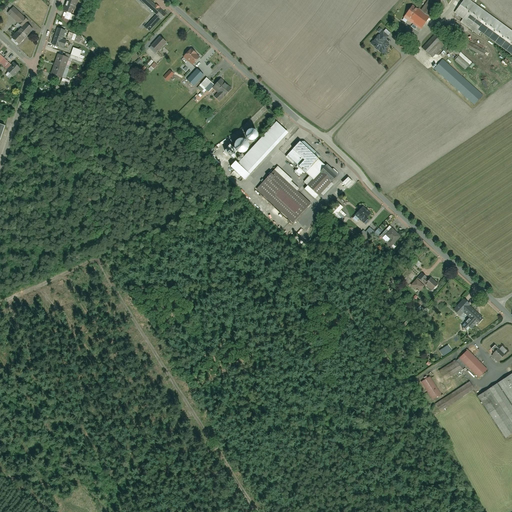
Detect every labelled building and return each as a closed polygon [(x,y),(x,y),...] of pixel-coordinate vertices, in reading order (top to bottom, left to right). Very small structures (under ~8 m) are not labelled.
[(67,0),(64,9),(72,11),(74,6),(76,7),(78,0),(67,0)] [(148,34),(166,14),(149,0),(138,0),(156,15),(144,29),(148,34)] [(417,33),(439,0),(426,0),(425,3),(427,4),(420,13),(412,7),(404,18),(410,22),(408,26),(417,33)] [(465,0),(455,14),(511,55),(511,31),(468,0),(465,0)] [(11,3),(6,8),(10,12),(14,6),(11,3)] [(18,9),(11,16),(22,27),(29,20),(18,9)] [(35,33),(28,26),(16,39),(22,46),(35,33)] [(440,34),(481,56),(481,55),(482,55),(484,51),(458,37),(460,34),(445,26),(440,34)] [(66,30),(58,27),(52,44),(64,48),(67,39),(63,38),(66,30)] [(377,36),(370,43),(382,54),(389,46),(384,42),(389,38),(383,33),(379,38),(377,36)] [(437,33),(422,47),(430,56),(445,42),(437,33)] [(164,44),(159,39),(151,47),(156,52),(164,44)] [(460,51),(448,45),(445,50),(456,57),(460,51)] [(64,53),(63,56),(57,54),(51,75),(62,78),(65,67),(68,59),(77,62),(81,50),(74,47),(71,55),(64,53)] [(198,58),(190,50),(185,56),(193,63),(198,58)] [(13,78),(22,69),(14,62),(11,65),(0,54),(0,61),(7,68),(5,71),(13,78)] [(460,56),(455,60),(465,70),(469,65),(460,56)] [(433,70),(473,104),(481,94),(441,60),(433,70)] [(207,79),(201,86),(208,93),(214,86),(207,79)] [(214,88),(219,93),(215,98),(219,102),(224,97),(224,98),(233,88),(222,79),(214,88)] [(278,123),(234,170),(246,180),(290,134),(278,123)] [(237,143),(237,147),(239,151),(241,153),(246,153),(249,151),(251,147),(250,143),(248,140),(243,139),(239,140),(237,143)] [(322,194),(324,196),(334,185),(332,183),(335,179),(325,170),(328,167),(299,142),(287,156),(310,176),(304,183),(308,187),(304,191),(313,199),(317,195),(319,197),(322,194)] [(311,203),(298,190),(301,187),(279,167),(257,191),(293,223),(311,203)] [(350,178),(344,184),(349,189),(355,183),(350,178)] [(361,209),(355,217),(361,222),(368,214),(361,209)] [(385,244),(390,249),(395,244),(396,245),(403,236),(393,228),(385,236),(389,239),(385,244)] [(427,274),(421,281),(433,291),(439,283),(427,274)] [(417,280),(412,286),(420,293),(425,286),(417,280)] [(467,331),(471,326),(474,328),(484,316),(464,300),(454,311),(467,322),(463,327),(467,331)] [(495,353),(491,357),(498,363),(506,355),(501,350),(500,351),(496,347),(492,351),(495,353)] [(468,351),(459,360),(480,380),(489,371),(468,351)] [(456,361),(440,371),(445,379),(461,369),(456,361)] [(511,375),(479,397),(506,438),(511,433),(511,375)] [(430,378),(421,384),(432,400),(441,394),(430,378)] [(436,404),(442,412),(476,389),(470,381),(436,404)]
